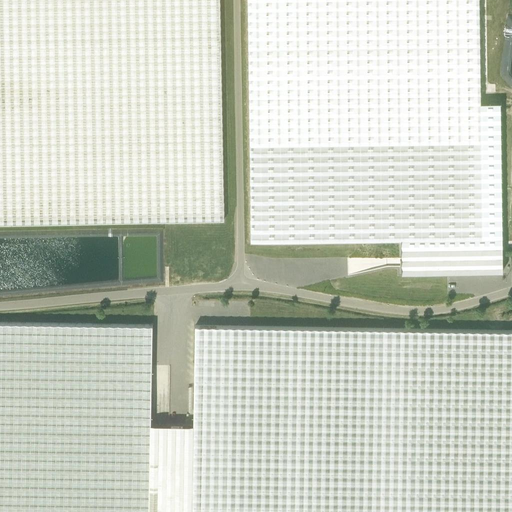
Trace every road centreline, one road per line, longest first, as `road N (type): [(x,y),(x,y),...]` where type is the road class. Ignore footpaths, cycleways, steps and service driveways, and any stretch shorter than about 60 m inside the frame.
road 1 (unclassified): [(236,287),(232,0)]
road 2 (unclassified): [(511,291),(416,313),(236,287)]
road 3 (unclassified): [(236,287),(0,307)]
